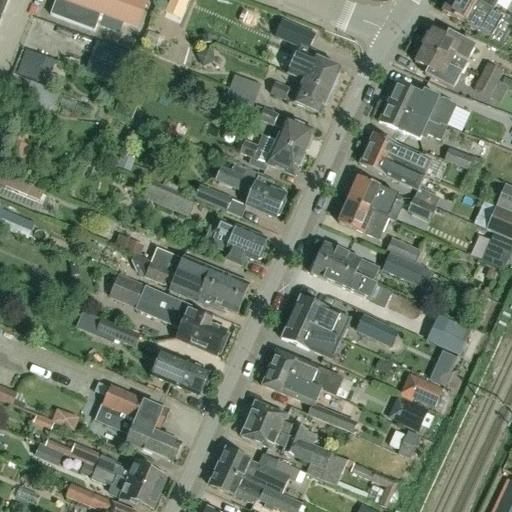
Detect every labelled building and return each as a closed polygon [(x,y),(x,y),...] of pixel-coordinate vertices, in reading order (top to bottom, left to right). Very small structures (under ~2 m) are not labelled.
[(0,0),(0,25),(9,0),(0,0)] [(94,33),(101,15),(61,0),(56,0),(50,17),(94,33)] [(61,0),(101,15),(136,28),(147,0),(61,0)] [(502,20),(491,13),(468,0),(448,0),(441,13),(490,41),(502,20)] [(468,0),(491,13),(498,0),(468,0)] [(166,1),(162,12),(178,17),(181,5),(166,1)] [(275,39),(308,53),(315,36),(282,22),(275,39)] [(423,47),(451,62),(464,69),(466,64),(475,48),(448,33),(444,39),(431,32),(423,47)] [(96,42),(85,73),(122,87),(133,56),(96,42)] [(37,83),(47,55),(27,47),(17,75),(37,83)] [(464,69),(451,62),(423,47),(414,64),(427,71),(424,76),(452,91),(461,75),(464,69)] [(290,49),(285,60),(299,66),(300,65),(308,69),(302,82),(331,94),(331,93),(335,92),(338,85),(336,82),(341,71),(313,59),(312,59),(290,49)] [(208,50),(196,57),(203,68),(210,64),(211,55),(208,50)] [(61,62),(55,79),(68,83),(73,65),(61,62)] [(487,66),(481,79),(496,87),(502,74),(487,66)] [(229,89),(256,99),(261,88),(234,77),(229,89)] [(496,87),(481,79),(474,92),(489,100),(496,87)] [(329,97),(331,94),(302,82),(296,95),(289,92),(289,91),(275,84),(270,95),(292,104),(292,105),(320,118),(325,107),(328,106),(331,100),(329,97)] [(33,84),(28,96),(55,107),(59,96),(33,84)] [(456,106),(423,92),(421,96),(395,84),(387,103),(445,130),(456,106)] [(253,109),(256,99),(229,89),(225,98),(253,109)] [(120,98),(114,113),(132,120),(138,105),(120,98)] [(444,132),(445,130),(387,103),(378,124),(418,142),(422,134),(433,139),(432,139),(443,144),(448,133),(444,132)] [(280,131),(275,143),(303,155),(304,154),(308,153),(310,147),(308,143),(313,132),(286,119),(285,120),(263,110),(263,111),(256,108),(251,119),(258,122),(280,131)] [(18,163),(26,136),(12,132),(4,158),(18,163)] [(372,136),(365,151),(424,178),(424,176),(431,162),(372,136)] [(302,157),(303,155),(275,143),(261,137),(256,149),(244,144),(239,154),(257,162),(253,172),(265,178),(269,168),(292,179),(297,169),(301,168),(304,161),(302,157)] [(443,162),(478,177),(483,164),(448,150),(443,162)] [(424,178),(365,151),(358,166),(408,188),(409,186),(418,190),(424,178)] [(437,160),(430,175),(446,183),(453,168),(437,160)] [(44,192),(0,174),(0,186),(40,203),(44,192)] [(280,207),(285,196),(271,190),(273,184),(258,178),(256,183),(239,176),(234,189),(250,196),(246,208),(275,220),(275,218),(280,217),(282,211),(280,207)] [(357,179),(347,202),(372,213),(388,220),(395,223),(403,205),(393,200),(395,197),(382,191),(383,190),(357,179)] [(144,200),(188,218),(193,205),(149,187),(144,200)] [(496,208),(511,214),(511,189),(506,187),(496,208)] [(194,201),(223,214),(229,201),(199,188),(194,201)] [(406,214),(429,224),(436,210),(413,199),(406,214)] [(372,213),(347,202),(337,224),(363,235),(376,240),(379,242),(388,220),(372,213)] [(511,243),(511,241),(511,214),(496,208),(486,231),(497,236),(511,243)] [(21,220),(15,235),(28,240),(34,225),(21,220)] [(256,264),(266,240),(237,228),(236,229),(216,220),(214,225),(212,224),(208,233),(215,236),(209,250),(225,256),(223,261),(241,268),(245,259),(256,264)] [(511,242),(511,243),(497,236),(492,248),(511,256),(511,253),(511,242)] [(413,266),(419,252),(391,240),(385,254),(390,256),(413,266)] [(372,284),(378,268),(323,244),(317,259),(370,283),(372,284)] [(151,263),(243,300),(249,286),(185,259),(184,262),(156,250),(151,263)] [(422,270),(413,266),(390,256),(384,272),(415,285),(422,270)] [(366,291),(370,283),(317,259),(310,275),(347,292),(351,284),(366,291)] [(237,315),(243,300),(151,263),(144,280),(170,291),(168,294),(221,315),(223,310),(237,315)] [(133,310),(142,287),(118,277),(109,300),(133,310)] [(210,322),(189,313),(191,309),(144,290),(135,313),(180,331),(175,342),(215,358),(216,355),(220,355),(224,346),(221,344),(226,333),(209,326),(210,322)] [(341,342),(350,321),(299,298),(290,319),(322,333),(341,342)] [(358,316),(351,331),(381,345),(388,330),(358,316)] [(470,331),(439,317),(426,343),(458,358),(470,331)] [(341,342),(322,333),(290,319),(281,340),(332,362),(341,342)] [(95,333),(135,350),(141,338),(101,321),(95,333)] [(315,370),(306,366),(306,365),(276,352),(268,370),(320,392),(334,398),(342,378),(316,367),(315,370)] [(204,383),(208,374),(161,354),(151,378),(198,398),(200,394),(203,394),(207,385),(204,383)] [(315,404),(320,392),(268,370),(261,387),(300,403),(302,398),(315,404)] [(430,382),(444,388),(449,378),(435,371),(430,382)] [(409,376),(400,396),(412,401),(413,400),(434,410),(442,392),(420,382),(409,376)] [(106,399),(95,423),(129,438),(126,445),(172,464),(180,445),(158,436),(168,413),(110,388),(109,390),(98,384),(94,393),(106,399)] [(13,403),(16,395),(0,388),(0,403),(12,408),(13,403)] [(254,403),(246,421),(311,449),(312,447),(315,441),(317,438),(305,433),(306,431),(292,425),(292,426),(282,422),(285,416),(254,403)] [(398,426),(418,435),(429,412),(409,403),(398,426)] [(352,436),(357,426),(312,407),(307,417),(352,436)] [(67,440),(83,439),(81,421),(65,422),(67,440)] [(311,449),(246,421),(239,438),(270,451),(273,445),(282,449),(283,449),(281,454),(291,458),(291,459),(324,473),(332,456),(312,447),(311,449)] [(410,462),(420,440),(408,434),(398,456),(410,462)] [(114,466),(115,464),(75,448),(73,453),(46,442),(44,448),(96,470),(159,495),(165,480),(149,473),(151,469),(135,462),(131,473),(114,466)] [(225,449),(217,467),(281,497),(288,481),(294,484),(300,486),(305,476),(300,474),(278,463),(260,455),(255,465),(250,463),(251,461),(225,449)] [(281,497),(217,467),(208,486),(233,498),(234,497),(254,507),(258,503),(278,511),(299,511),(302,507),(292,502),(281,497)] [(159,495),(96,470),(91,482),(105,487),(106,484),(112,486),(109,494),(110,497),(119,501),(134,508),(136,504),(152,511),(159,495)] [(511,511),(511,484),(509,483),(495,511),(511,511)] [(131,511),(112,504),(113,504),(94,496),(70,486),(65,499),(88,509),(89,507),(100,511),(99,511),(131,511)]
